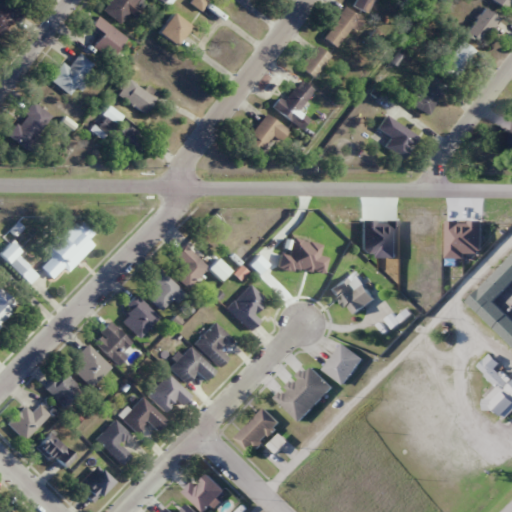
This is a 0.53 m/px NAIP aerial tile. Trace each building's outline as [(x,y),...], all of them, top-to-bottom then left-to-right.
[(0,0),(0,37),(21,13),(4,0),(0,0)] [(135,2),(136,0),(108,0),(101,8),(118,24),(129,12),(134,17),(142,8),(135,2)] [(375,0),(351,0),(349,4),(367,15),(375,0)] [(511,0),(491,0),(504,11),(511,1),(511,0)] [(355,31),(363,21),(344,7),(322,37),(336,47),(351,27),(355,31)] [(499,19),(484,8),(465,31),(480,43),(499,19)] [(189,26),(172,13),(157,33),(175,46),(189,26)] [(92,46),(109,59),(125,39),(98,16),(89,27),(100,36),(92,46)] [(474,51),(458,40),(438,67),(454,78),(474,51)] [(313,79),(330,56),(314,43),(296,67),(313,79)] [(48,80),(72,96),(93,65),(78,54),(68,68),(60,62),(48,80)] [(301,129),(310,118),(299,110),(313,90),(290,74),(283,84),(289,88),(274,109),(301,129)] [(409,101),(424,115),(447,90),(432,76),(409,101)] [(117,94),(143,114),(159,94),(147,85),(143,90),(129,79),(117,94)] [(51,116),(30,101),(6,135),(26,150),(51,116)] [(131,157),(144,138),(119,122),(122,116),(109,107),(93,131),(131,157)] [(258,154),(271,136),(280,142),(288,130),(264,113),(243,143),(258,154)] [(370,138),(402,160),(417,137),(386,116),(370,138)] [(66,272),(93,246),(86,239),(91,234),(77,219),(47,248),(53,254),(40,267),(52,279),(63,268),(66,272)] [(17,252),(9,243),(0,252),(0,255),(7,262),(17,252)] [(186,289),(207,269),(184,245),(173,256),(182,265),(172,275),(186,289)] [(511,320),(493,302),(511,282),(511,254),(466,302),(511,346),(511,320)] [(11,261),(18,272),(26,267),(19,256),(11,261)] [(145,297),(147,301),(158,311),(171,299),(175,305),(178,303),(178,299),(183,295),(180,289),(159,269),(151,278),(154,286),(156,289),(155,293),(145,297)] [(330,292),(355,317),(375,297),(350,272),(330,292)] [(225,308),(248,332),(259,321),(252,314),(265,300),(249,284),(225,308)] [(0,320),(16,310),(0,286),(0,320)] [(137,339),(158,318),(134,295),(121,309),(127,315),(120,322),(137,339)] [(218,349),(229,338),(213,322),(192,343),(217,368),(227,358),(218,349)] [(125,357),(121,353),(130,344),(109,323),(91,341),(116,366),(125,357)] [(364,360),(343,344),(323,369),(343,386),(364,360)] [(65,365),(89,388),(109,368),(86,345),(65,365)] [(167,368),(183,384),(194,375),(192,373),(194,371),(203,380),(215,371),(189,348),(180,356),(177,352),(169,358),(173,363),(167,368)] [(511,382),(511,384),(484,359),(476,368),(497,387),(484,402),(505,421),(511,413),(511,382)] [(300,422),(333,388),(309,365),(276,400),(300,422)] [(43,388),(63,408),(80,391),(60,371),(43,388)] [(181,407),(190,398),(167,375),(146,396),(162,413),(175,400),(181,407)] [(157,431),(166,422),(141,397),(120,419),(134,434),(147,421),(157,431)] [(24,442),(49,415),(38,405),(30,413),(22,406),(5,424),(24,442)] [(252,454),(281,425),(266,409),(236,438),(252,454)] [(120,466),(130,457),(119,446),(129,436),(113,420),(93,439),(120,466)] [(61,471),(74,457),(49,433),(36,446),(61,471)] [(92,503),(113,483),(96,466),(75,487),(92,503)] [(188,485),(196,511),(197,511),(224,504),(215,476),(188,485)]
